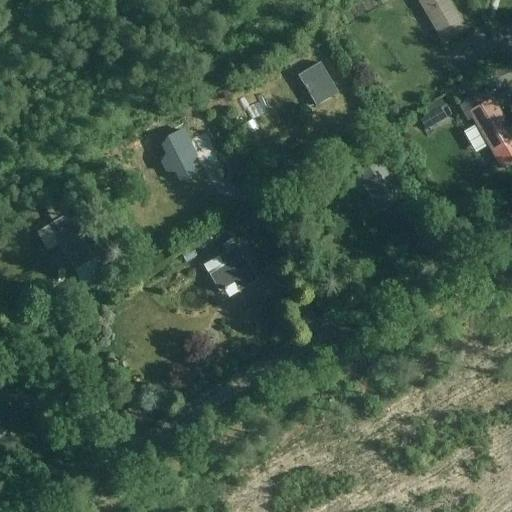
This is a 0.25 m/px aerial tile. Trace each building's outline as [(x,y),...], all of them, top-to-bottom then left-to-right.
[(463,25),(448,0),(418,0),(441,38),(463,25)] [(317,107),(338,94),(320,64),(312,69),(314,74),(301,81),(317,107)] [(511,141),(511,134),(492,101),(471,114),(493,152),(511,141)] [(191,165),(197,157),(192,149),(182,148),(178,139),(168,139),(162,147),(167,156),(162,163),(166,172),(176,173),(179,181),(190,181),(196,173),(191,165)] [(352,182),(357,191),(364,187),(372,202),(370,204),(375,213),(401,198),(381,164),(352,182)] [(73,270),(95,257),(69,214),(48,227),(73,270)] [(240,292),(260,281),(239,247),(204,266),(220,292),(224,290),(225,291),(228,290),(226,288),(234,284),(240,292)] [(241,314),(253,308),(248,297),(236,303),(241,314)] [(0,420),(9,435),(29,423),(11,392),(17,388),(11,378),(0,384),(0,420)]
